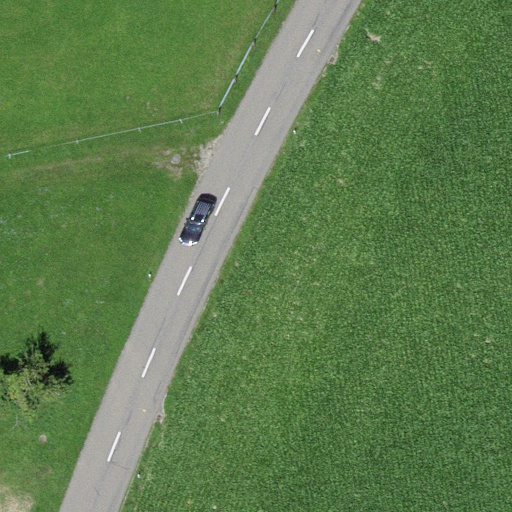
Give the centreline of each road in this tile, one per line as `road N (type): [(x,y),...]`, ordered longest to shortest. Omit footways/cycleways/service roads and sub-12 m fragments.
road 1 (tertiary): [(97,511),(219,215),(335,0)]
road 2 (track): [(0,181),(139,159),(241,171)]
